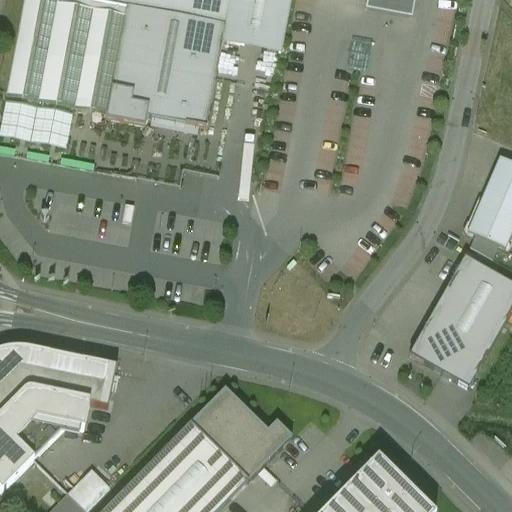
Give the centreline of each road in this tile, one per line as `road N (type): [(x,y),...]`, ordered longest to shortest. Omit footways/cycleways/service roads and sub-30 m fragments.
road 1 (residential): [(471,53),(439,202),(327,377)]
road 2 (unclassified): [(0,307),(327,377)]
road 3 (unclassified): [(327,377),(384,406),(498,511)]
